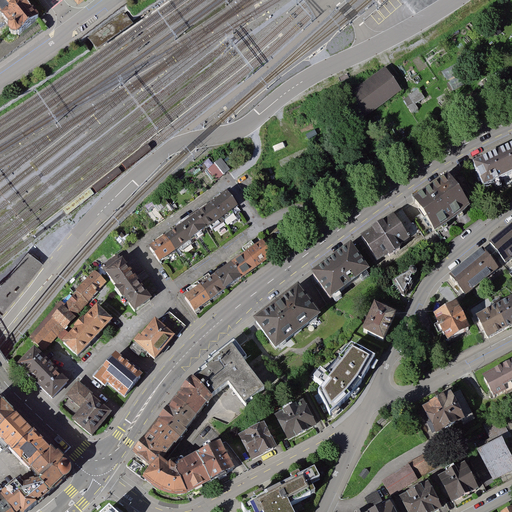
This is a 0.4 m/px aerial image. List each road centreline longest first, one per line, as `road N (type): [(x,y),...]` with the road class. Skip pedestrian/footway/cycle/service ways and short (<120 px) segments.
road 1 (residential): [(454,0),(302,80),(247,125),(167,149),(81,232),(0,331)]
road 2 (residential): [(376,395),(434,276),(511,211)]
road 3 (residential): [(267,220),(232,180),(137,244),(169,292)]
road 4 (tertiary): [(511,122),(425,169),(330,237)]
road 5 (residential): [(40,417),(169,292)]
road 6 (residential): [(201,511),(357,434)]
road 7 (tertiary): [(203,338),(117,447),(97,461)]
road 8 (tertiary): [(330,237),(203,338)]
road 9 (residential): [(511,343),(414,395),(376,395)]
road 10 (residential): [(108,0),(0,78)]
road 11 (residential): [(169,292),(267,220)]
